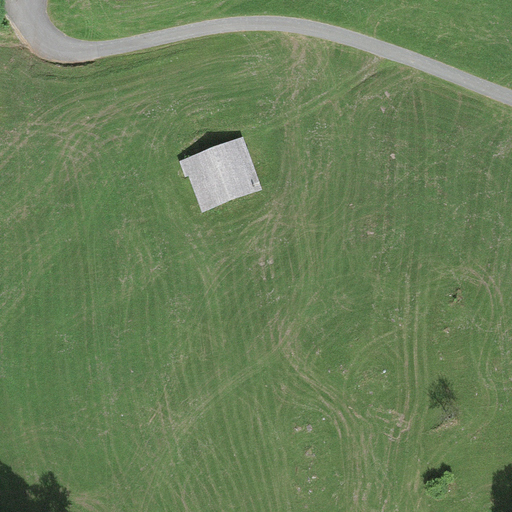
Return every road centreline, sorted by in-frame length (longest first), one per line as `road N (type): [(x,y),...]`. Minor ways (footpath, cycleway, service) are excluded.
road 1 (unclassified): [(511,97),(322,30),(275,23),(68,49),(44,41),(25,0)]
road 2 (track): [(256,129),(308,107),(391,52)]
